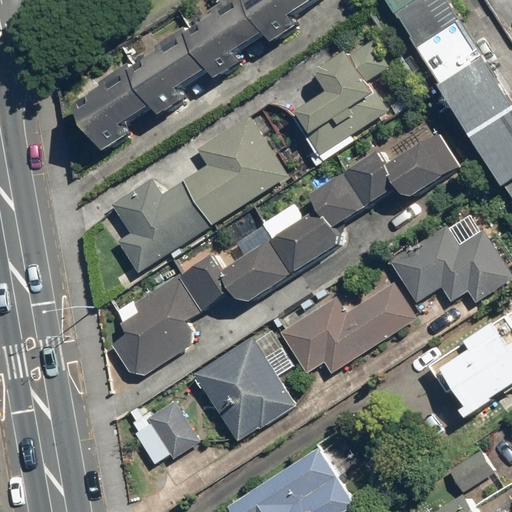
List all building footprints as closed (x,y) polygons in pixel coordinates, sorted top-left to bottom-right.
[(241,0),(81,103),(111,150),(136,134),(129,123),(159,104),(166,115),(192,98),(185,87),(216,68),(222,78),(250,60),(243,50),(271,32),(278,42),(301,27),(295,17),(321,0),(241,0)] [(511,88),(454,0),(388,0),(511,189),(511,88)] [(353,51),(322,71),(335,91),(302,112),(317,135),(313,138),(325,156),(394,112),(373,81),(395,67),(378,40),(355,55),(353,51)] [(203,149),(214,166),(168,195),(157,179),(118,204),(137,232),(125,240),(145,272),(295,176),(255,115),(203,149)] [(446,133),(395,165),(387,152),(352,174),(373,208),(406,187),(410,195),(419,197),(467,167),(446,133)] [(352,174),(318,195),(327,210),(278,241),(300,275),(346,247),(348,237),(341,227),(373,208),(352,174)] [(453,225),(395,261),(422,303),(448,287),(457,302),(473,292),(481,303),(511,283),(511,262),(492,230),(466,246),(453,225)] [(219,254),(185,275),(207,312),(239,293),(242,298),(258,301),(300,275),(278,241),(230,271),(219,254)] [(185,275),(141,303),(145,310),(128,321),(136,334),(119,345),(135,370),(141,380),(150,374),(197,346),(199,330),(193,321),(207,312),(185,275)] [(343,295),(286,331),(312,373),(329,362),(337,373),(423,318),(400,284),(354,313),(343,295)] [(497,324),(472,340),(477,348),(448,368),(473,406),(467,409),(473,418),(499,400),(497,397),(511,387),(511,346),(511,347),(497,324)] [(258,337),(200,374),(244,442),(302,405),(258,337)] [(180,400),(152,418),(179,460),(207,442),(180,400)] [(366,511),(325,448),(237,505),(241,511),(366,511)] [(485,450),(454,470),(468,492),(499,471),(485,450)] [(511,511),(510,509),(506,511),(482,511),(471,494),(442,511),(511,511)]
